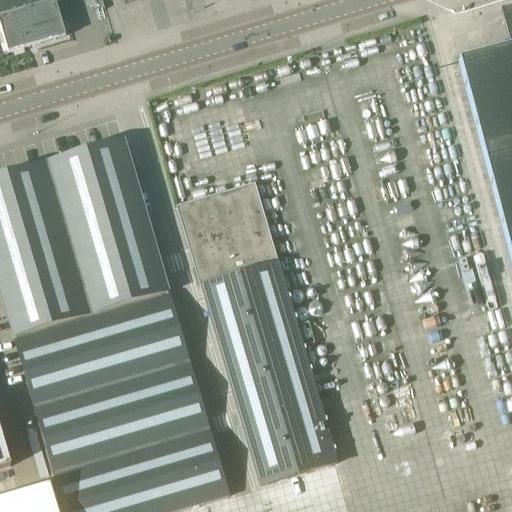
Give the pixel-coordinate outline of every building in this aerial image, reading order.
[(64,37),(54,2),(61,0),(0,0),(0,31),(7,54),(64,37)] [(509,49),(458,62),(511,267),(511,11),(500,15),(509,49)] [(123,141),(0,177),(0,293),(13,338),(168,292),(123,141)] [(253,186),(177,209),(261,486),(336,464),(253,186)] [(168,297),(15,343),(65,511),(183,511),(229,498),(168,297)] [(0,511),(55,511),(48,488),(0,502),(0,511)]
